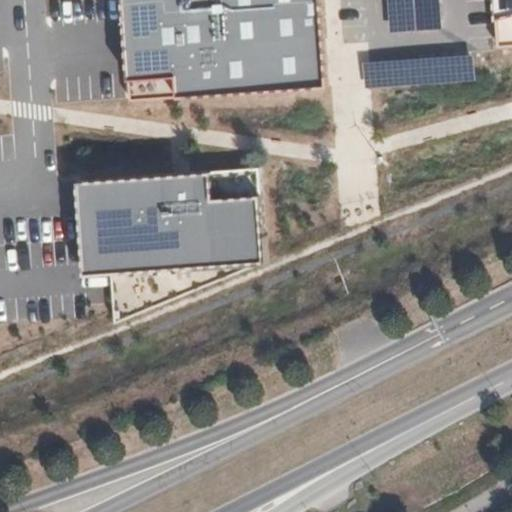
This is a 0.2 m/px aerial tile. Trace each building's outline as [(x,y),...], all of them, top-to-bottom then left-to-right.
[(325,0),(125,0),(133,101),(332,86),(325,0)] [(439,0),(389,0),(391,31),(441,28),(439,0)] [(511,0),(498,0),(502,46),(511,44),(511,0)] [(472,54),(364,62),(366,87),(474,79),(472,54)] [(261,168),(81,182),(87,276),(113,274),(117,324),(269,262),(261,168)]
